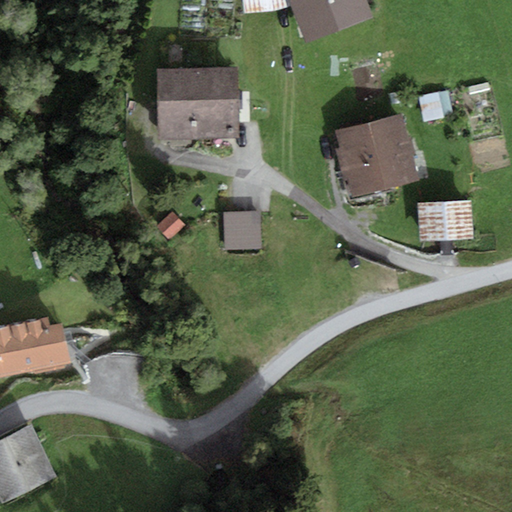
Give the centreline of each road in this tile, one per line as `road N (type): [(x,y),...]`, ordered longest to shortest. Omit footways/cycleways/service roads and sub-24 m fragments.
road 1 (unclassified): [(511,272),(335,327),(199,428),(164,432),(89,404),(56,401),(0,422)]
road 2 (track): [(151,145),(272,180),(388,258),(467,284)]
